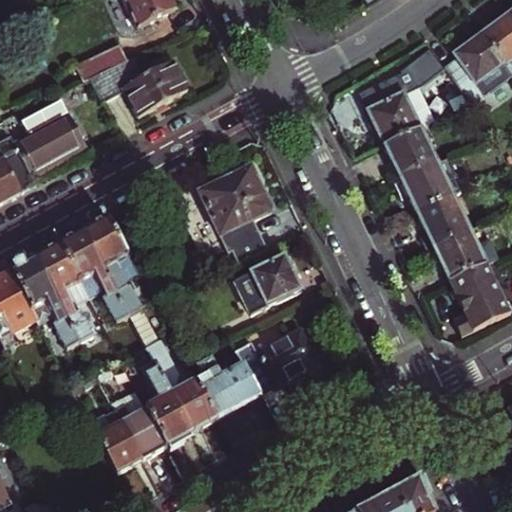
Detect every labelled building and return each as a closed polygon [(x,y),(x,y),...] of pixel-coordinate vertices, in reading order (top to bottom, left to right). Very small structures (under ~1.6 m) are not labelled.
[(116,0),(132,34),(170,16),(162,0),(116,0)] [(356,0),(362,9),(374,0),(356,0)] [(511,6),(501,14),(511,30),(511,6)] [(489,23),(475,33),(497,64),(499,66),(511,56),(511,30),(501,14),(489,23)] [(471,82),(497,64),(475,33),(462,42),(447,52),(452,58),(439,68),(462,102),(478,91),(471,82)] [(411,129),(427,121),(408,83),(439,68),(423,47),(391,74),(392,76),(349,96),(366,132),(374,148),(411,129)] [(82,84),(88,81),(122,66),(116,50),(75,67),(82,84)] [(88,81),(99,104),(119,94),(132,119),(159,105),(182,92),(169,66),(140,79),(132,61),(122,66),(88,81)] [(51,99),(0,122),(0,129),(8,145),(60,117),(51,99)] [(12,155),(0,161),(0,176),(11,198),(29,188),(25,180),(54,165),(78,153),(60,117),(8,145),(12,155)] [(390,182),(427,163),(411,129),(374,148),(382,165),(390,182)] [(397,198),(406,215),(444,198),(427,163),(390,182),(397,198)] [(260,239),(253,224),(268,216),(260,200),(248,175),(199,197),(226,256),(260,239)] [(0,204),(11,198),(0,176),(0,204)] [(444,198),(406,215),(413,230),(422,250),(460,232),(444,198)] [(91,229),(80,235),(124,319),(127,324),(140,316),(125,288),(137,281),(105,222),(91,229)] [(429,265),(438,284),(474,266),(488,260),(479,241),(467,248),(460,232),(422,250),(429,265)] [(68,242),(56,249),(84,303),(98,296),(100,301),(96,304),(109,327),(124,319),(80,235),(68,242)] [(260,239),(226,256),(234,271),(267,255),(260,239)] [(44,254),(31,261),(75,344),(86,338),(75,315),(70,318),(67,312),(84,303),(56,249),(44,254)] [(21,267),(7,274),(24,306),(32,322),(35,328),(50,320),(53,325),(49,328),(61,351),(75,344),(31,261),(21,267)] [(279,265),(246,281),(261,313),(294,297),(286,281),(279,265)] [(474,266),(438,284),(446,299),(454,316),(463,312),(471,326),(499,314),(474,266)] [(0,318),(24,306),(7,274),(0,278),(0,318)] [(24,306),(0,318),(0,338),(32,322),(24,306)] [(449,336),(471,326),(463,312),(454,316),(442,321),(449,336)] [(239,366),(255,398),(273,389),(274,392),(297,380),(317,369),(300,336),(258,358),(252,347),(234,357),(239,366)] [(213,423),(192,385),(174,394),(172,391),(175,381),(156,347),(143,353),(149,366),(187,437),(199,431),(213,423)] [(255,398),(239,366),(218,377),(210,362),(195,369),(201,381),(192,385),(213,423),(234,413),(257,401),(255,398)] [(155,406),(142,412),(162,451),(176,444),(187,437),(149,366),(137,372),(155,406)] [(273,389),(255,398),(257,401),(274,392),(273,389)] [(120,409),(110,414),(137,464),(150,458),(162,451),(142,412),(126,421),(120,409)] [(108,431),(93,439),(114,477),(128,469),(137,464),(110,414),(101,419),(108,431)] [(362,511),(426,511),(414,484),(362,511)]
